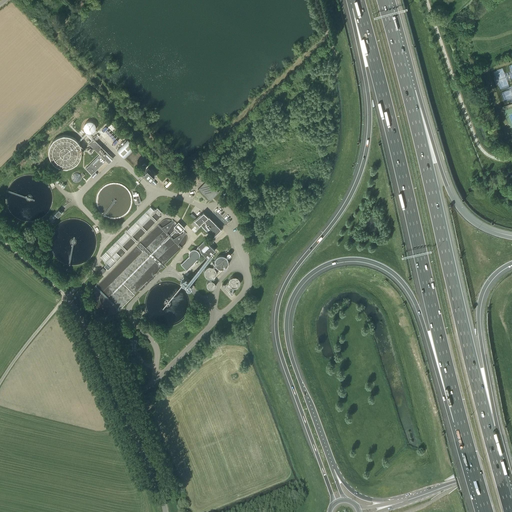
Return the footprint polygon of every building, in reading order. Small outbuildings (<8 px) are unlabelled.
[(94,128),(95,127),(94,125),(93,124),(93,123),(92,122),(91,122),(89,121),(87,121),(86,122),(85,122),(84,123),(83,125),(83,126),(82,127),(82,128),(83,129),(83,130),(84,131),(86,133),(87,133),(88,133),(89,133),(91,133),(92,132),(93,131),(94,130),(94,128)] [(81,155),(81,152),(81,149),(80,146),(78,143),(76,140),(74,138),(71,136),(68,136),(65,135),(61,135),(58,136),(55,138),(53,140),(50,142),(49,145),(48,148),(47,152),(48,155),(48,158),(50,161),(52,164),(54,166),(57,167),(60,168),(62,169),(64,169),(67,169),(69,168),(71,167),(74,166),(76,164),(78,161),(79,160),(80,158),(81,155)] [(111,154),(108,151),(107,152),(95,140),(98,137),(96,135),(91,139),(89,137),(86,140),(100,154),(85,168),(91,174),(106,160),(108,163),(113,158),(110,155),(111,154)] [(117,150),(124,158),(135,147),(127,140),(117,150)] [(147,171),(143,175),(150,182),(154,178),(147,171)] [(83,178),(83,177),(83,175),(82,174),(82,173),(81,173),(80,172),(78,172),(76,172),(75,172),(74,173),(73,175),(72,176),(72,177),(72,178),(72,179),(73,181),(74,182),(75,182),(77,183),(79,183),(80,182),(81,181),(82,181),(83,179),(83,178)] [(198,189),(209,201),(218,192),(206,180),(198,189)] [(104,266),(107,270),(163,214),(157,208),(155,211),(150,206),(99,257),(106,264),(104,266)] [(221,228),(208,216),(208,217),(203,212),(194,221),(199,225),(200,224),(213,236),(221,228)] [(179,222),(175,226),(180,232),(184,228),(179,222)] [(215,250),(204,240),(195,249),(193,249),(190,250),(189,252),(188,253),(189,256),(181,264),(188,270),(203,255),(207,258),(215,250)] [(217,259),(216,261),(215,263),(215,266),(217,268),(218,269),(220,270),(223,270),(225,269),(227,268),(228,266),(229,264),(229,262),(228,260),(226,258),(225,257),(222,257),(220,257),(218,258),(217,259)] [(214,269),(212,268),(211,267),(209,268),(207,268),(206,269),(205,271),(204,272),(204,274),(205,276),(206,277),(207,278),(209,279),(210,279),(212,279),(214,278),(215,277),(216,275),(216,273),(216,272),(215,270),(214,269)] [(212,282),(210,282),(209,282),(208,283),(207,284),(207,285),(207,287),(208,288),(208,289),(210,290),(211,290),(212,290),(213,289),(214,288),(215,287),(215,286),(215,284),(214,283),(213,282),(212,282)] [(137,340),(129,340),(129,348),(137,348),(137,340)]
